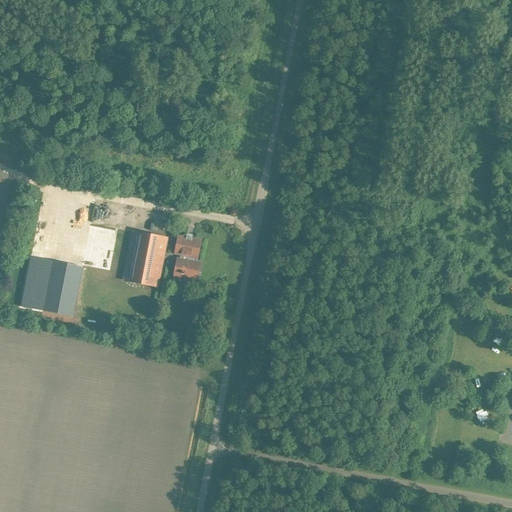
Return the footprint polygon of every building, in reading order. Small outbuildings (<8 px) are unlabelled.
[(85,248),(128,256),(124,281),(157,287),(166,246),(167,240),(167,238),(133,231),(133,233),(90,225),(85,248)] [(167,240),(166,246),(175,248),(174,254),(181,255),(180,257),(177,257),(173,278),(198,282),(201,261),(196,260),(197,258),(201,240),(178,236),(176,242),(167,240)] [(72,317),(82,267),(52,262),(42,311),(72,317)] [(503,342),(510,341),(509,333),(501,335),(503,342)] [(493,362),(490,373),(495,375),(498,364),(493,362)] [(485,411),(498,413),(499,407),(486,405),(485,411)]
